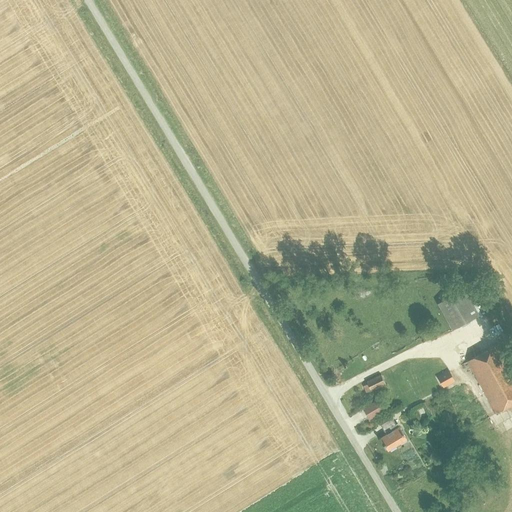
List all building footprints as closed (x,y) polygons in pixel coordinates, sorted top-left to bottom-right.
[(465,289),(437,304),(452,331),(480,316),(465,289)] [(494,289),(482,293),(485,304),(498,300),(494,289)] [(497,414),(511,405),(511,369),(499,345),(468,362),(497,414)] [(443,388),(455,381),(450,372),(438,378),(443,388)] [(367,394),(386,385),(382,376),(368,382),(369,384),(364,387),(367,394)] [(362,409),(369,420),(384,412),(377,400),(362,409)] [(392,407),(387,410),(391,416),(396,413),(392,407)] [(389,451),(407,440),(399,427),(397,428),(395,425),(395,424),(392,419),(381,425),(384,431),(386,430),(388,434),(381,438),(389,451)]
